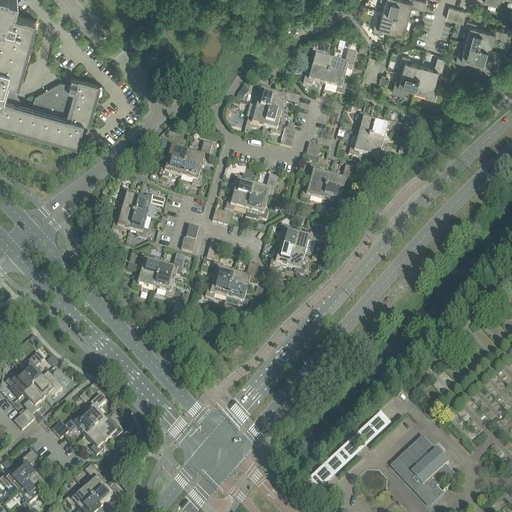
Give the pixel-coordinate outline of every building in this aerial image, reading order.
[(15,85),(34,21),(11,14),(13,6),(14,6),(16,0),(0,0),(0,122),(77,143),(83,123),(87,124),(98,85),(71,78),(69,85),(60,83),(35,97),(31,108),(14,103),(14,100),(12,96),(9,91),(6,90),(8,83),(15,85)] [(381,0),(381,2),(385,4),(382,12),(388,14),(395,16),(399,0),(381,0)] [(423,10),(426,2),(418,0),(406,0),(407,1),(404,0),(399,0),(395,16),(402,18),(408,19),(411,7),(423,10)] [(451,20),(454,9),(449,8),(446,19),(451,20)] [(457,22),(460,11),(454,9),(451,20),(457,22)] [(466,12),(465,12),(460,11),(457,22),(462,24),(466,12)] [(395,16),(388,14),(382,12),(379,24),(375,23),(373,31),(383,34),(384,31),(390,32),(395,16)] [(408,19),(402,18),(395,16),(390,32),(397,34),(396,38),(406,41),(409,33),(404,31),(408,19)] [(475,28),(476,24),(467,22),(464,30),(468,31),(465,43),(469,44),(477,47),(482,30),(475,28)] [(506,41),(508,33),(490,28),(489,32),(482,30),(477,47),(484,48),(490,50),(494,38),(506,41)] [(477,47),(469,44),(465,43),(461,55),(457,54),(455,62),(463,65),(464,61),(473,63),(477,47)] [(490,50),(484,48),(477,47),(473,63),(480,65),(479,69),(489,72),(491,64),(487,63),(490,50)] [(320,58),(321,54),(313,52),(310,61),(314,62),(312,69),(316,70),(328,74),(332,62),(320,58)] [(351,73),(356,55),(348,52),(344,65),(332,62),(328,74),(341,77),(345,79),(347,72),(351,73)] [(410,58),(408,57),(402,56),(401,63),(399,66),(403,67),(401,74),(406,75),(418,79),(422,66),(409,62),(410,58)] [(440,77),(445,59),(437,57),(434,69),(422,66),(418,79),(430,82),(435,83),(437,76),(440,77)] [(491,73),(495,76),(500,71),(497,68),(491,73)] [(328,74),(316,70),(312,69),(310,76),(306,75),(303,85),(312,87),(313,83),(325,86),(328,74)] [(345,79),(341,77),(328,74),(325,86),(337,90),(336,94),(344,96),(347,86),(343,85),(345,79)] [(418,79),(406,75),(401,74),(400,81),(396,79),(393,89),(401,92),(402,88),(415,91),(418,79)] [(435,83),(430,82),(418,79),(415,91),(427,95),(426,98),(434,101),(437,91),(433,90),(435,83)] [(267,93),(268,89),(258,87),(255,95),(259,96),(256,108),(262,110),(269,112),(273,95),(267,93)] [(297,107),(299,98),(281,93),(280,97),(273,95),(269,112),(276,114),(281,115),(285,103),(297,107)] [(269,112),(262,110),(256,108),(252,121),(248,119),(246,128),(256,130),(257,127),(264,128),(269,112)] [(281,115),(276,114),(269,112),(264,128),(271,130),(270,134),(280,137),(282,129),(278,128),(281,115)] [(369,121),(370,118),(360,115),(358,123),(362,125),(358,137),(364,138),(371,140),(376,123),(369,121)] [(399,135),(402,127),(383,122),(382,125),(376,123),(371,140),(378,142),(384,144),(387,132),(399,135)] [(295,138),(296,132),(285,129),(283,135),(295,138)] [(293,144),(295,138),(283,135),(282,141),(293,144)] [(371,140),(364,138),(358,137),(355,149),(351,148),(349,156),(358,159),(359,155),(366,157),(371,140)] [(384,144),(378,142),(371,140),(366,157),(373,159),(372,163),(382,166),(384,157),(380,156),(384,144)] [(291,150),(293,144),(282,141),(280,146),(291,150)] [(169,143),(161,142),(159,149),(167,151),(169,143)] [(176,150),(177,146),(169,143),(167,151),(166,153),(169,154),(168,161),(172,162),(184,166),(188,153),(176,150)] [(207,165),(212,146),(204,144),(200,157),(188,153),(184,166),(197,169),(201,171),(203,164),(207,165)] [(320,149),(312,146),(309,146),(308,151),(319,155),(320,151),(320,149)] [(317,160),(319,155),(308,151),(306,157),(308,158),(315,159),(315,160),(317,160)] [(184,166),(172,162),(168,161),(166,168),(162,167),(159,177),(167,179),(169,175),(181,179),(184,166)] [(201,171),(197,169),(184,166),(181,179),(193,182),(192,186),(200,188),(203,178),(200,177),(201,171)] [(317,174),(319,169),(310,167),(308,177),(311,178),(309,185),(314,187),(326,190),(329,177),(317,174)] [(349,188),(354,170),(345,168),(342,180),(329,177),(326,190),(338,193),(342,194),(344,187),(349,188)] [(378,169),(376,175),(384,177),(385,171),(378,169)] [(234,195),(238,196),(250,199),(254,187),(252,187),(254,180),(243,177),(243,179),(234,177),(232,187),(236,188),(234,195)] [(273,198),(278,180),(270,178),(266,190),(254,187),(250,199),(263,203),(267,204),(269,197),(273,198)] [(326,190),(314,187),(309,185),(308,192),(304,191),(301,201),(309,203),(310,199),(323,203),(326,190)] [(132,197),(133,193),(123,190),(121,199),(125,200),(122,212),(127,213),(134,215),(139,199),(132,197)] [(342,194),(338,193),(326,190),(323,203),(335,206),(334,210),(342,212),(345,202),(341,201),(342,194)] [(250,199),(238,196),(234,195),(232,202),(228,201),(225,211),(233,213),(235,209),(247,212),(250,199)] [(163,210),(165,202),(147,197),(146,201),(139,199),(134,215),(141,217),(147,219),(150,207),(163,210)] [(267,204),(263,203),(250,199),(247,212),(259,216),(258,220),(266,222),(269,212),(265,211),(267,204)] [(134,215),(127,213),(122,212),(118,224),(114,223),(112,231),(122,234),(123,230),(130,232),(134,215)] [(218,224),(221,213),(215,212),(212,223),(218,224)] [(224,226),(227,215),(221,213),(218,224),(224,226)] [(147,219),(141,217),(134,215),(130,232),(136,234),(135,238),(146,241),(148,232),(143,231),(147,219)] [(229,227),(232,216),(227,215),(224,226),(229,227)] [(290,233),(291,229),(281,226),(279,235),(283,236),(280,248),(285,250),(292,252),(297,235),(290,233)] [(196,243),(199,231),(190,228),(186,240),(196,243)] [(321,246),(323,238),(305,233),(304,237),(297,235),(292,252),(299,254),(305,255),(309,243),(321,246)] [(196,243),(186,240),(184,240),(183,245),(194,249),(196,243)] [(221,251),(223,246),(212,243),(210,248),(221,251)] [(193,255),(194,249),(183,245),(181,251),(193,255)] [(220,257),(221,251),(210,248),(208,254),(220,257)] [(292,252),(285,250),(280,248),(276,261),(272,260),(270,268),(272,268),(276,269),(280,270),(281,267),(288,269),(292,252)] [(305,255),(299,254),(292,252),(288,269),(295,270),(293,274),(304,277),(306,269),(302,268),(305,255)] [(218,263),(220,257),(208,254),(207,259),(218,263)] [(149,262),(150,258),(142,256),(139,266),(143,267),(141,274),(146,275),(158,278),(161,266),(149,262)] [(180,277),(185,259),(177,257),(173,269),(161,266),(158,278),(170,282),(174,283),(176,276),(180,277)] [(222,271),(223,267),(215,265),(212,275),(215,276),(214,283),(218,284),(230,287),(234,275),(222,271)] [(253,286),(258,268),(250,266),(246,278),(234,275),(230,287),(243,291),(247,292),(249,285),(253,286)] [(158,278),(146,275),(141,274),(139,281),(135,280),(133,290),(141,292),(142,288),(154,291),(158,278)] [(174,283),(170,282),(158,278),(154,291),(166,294),(165,299),(174,301),(174,300),(176,293),(176,291),(173,290),(174,283)] [(230,287),(218,284),(214,283),(212,289),(208,288),(205,298),(214,301),(215,297),(227,300),(230,287)] [(247,292),(243,291),(230,287),(227,300),(239,304),(238,307),(246,310),(249,300),(246,299),(247,292)] [(251,304),(249,313),(257,315),(259,306),(251,304)] [(229,321),(231,315),(223,313),(221,319),(229,321)] [(39,345),(33,339),(29,343),(35,349),(39,345)] [(34,370),(43,361),(38,355),(24,367),(26,370),(21,375),(33,388),(42,379),(34,370)] [(52,358),(47,363),(52,369),(57,364),(52,358)] [(23,397),(33,388),(21,375),(16,380),(13,377),(5,384),(11,390),(14,387),(23,397)] [(54,386),(51,388),(42,379),(33,388),(44,401),(50,396),(52,399),(60,392),(54,386)] [(39,405),(44,401),(33,388),(23,397),(31,406),(28,409),(34,415),(37,413),(42,408),(39,405)] [(105,402),(109,399),(104,394),(101,397),(100,396),(87,408),(90,411),(83,417),(95,430),(104,421),(96,412),(106,403),(105,402)] [(85,404),(89,401),(83,395),(79,399),(85,404)] [(31,424),(35,420),(32,417),(27,412),(23,415),(31,424)] [(317,493),(390,425),(380,414),(307,482),(317,493)] [(26,428),(31,424),(23,415),(22,416),(18,419),(26,428)] [(85,438),(95,430),(83,417),(77,422),(74,419),(68,425),(73,432),(76,429),(85,438)] [(22,432),(26,428),(18,419),(14,423),(22,432)] [(113,430),(105,421),(104,421),(95,430),(106,442),(112,438),(114,441),(122,434),(116,427),(113,430)] [(56,436),(65,428),(61,424),(52,432),(56,436)] [(60,441),(69,433),(65,428),(56,436),(60,441)] [(101,447),(106,442),(95,430),(85,438),(94,448),(90,451),(96,457),(104,450),(101,447)] [(437,453),(433,449),(425,440),(396,466),(397,468),(400,472),(402,476),(404,478),(407,481),(410,485),(414,490),(414,489),(417,493),(421,496),(422,498),(426,500),(430,503),(432,505),(443,494),(437,488),(448,479),(453,485),(458,480),(446,467),(449,464),(438,452),(437,453)] [(28,468),(38,459),(32,453),(18,465),(20,468),(15,473),(27,486),(37,477),(28,468)] [(100,484),(103,481),(91,467),(85,473),(93,482),(84,490),(92,500),(105,489),(100,484)] [(17,495),(27,486),(15,473),(10,478),(7,475),(0,481),(6,488),(9,485),(17,495)] [(45,486),(37,477),(27,486),(39,499),(44,494),(46,497),(54,490),(48,484),(45,486)] [(133,492),(127,485),(122,490),(130,498),(133,492)] [(33,503),(39,499),(27,486),(17,495),(26,504),(22,507),(27,511),(36,511),(33,509),(36,506),(33,503)] [(113,491),(110,494),(105,489),(92,500),(101,510),(110,502),(113,505),(120,499),(113,491)] [(80,511),(92,500),(84,490),(74,499),(71,496),(65,502),(72,509),(75,507),(80,511)] [(98,511),(101,510),(92,500),(80,511),(79,511),(98,511)]
